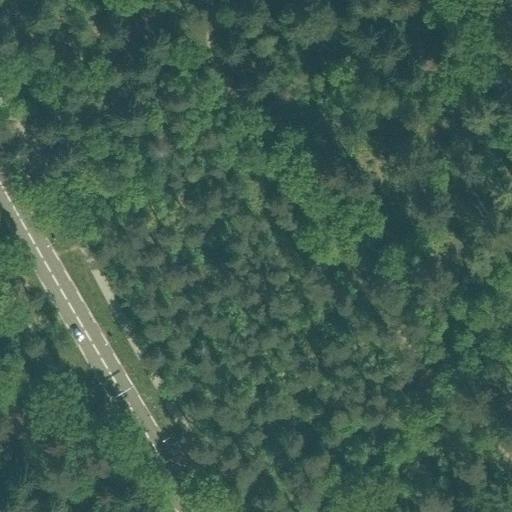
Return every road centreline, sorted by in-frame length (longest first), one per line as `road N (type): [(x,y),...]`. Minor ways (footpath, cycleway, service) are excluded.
road 1 (tertiary): [(192,511),(0,180)]
road 2 (track): [(245,125),(434,378)]
road 3 (track): [(434,378),(308,511)]
road 4 (track): [(209,0),(213,68),(245,125)]
